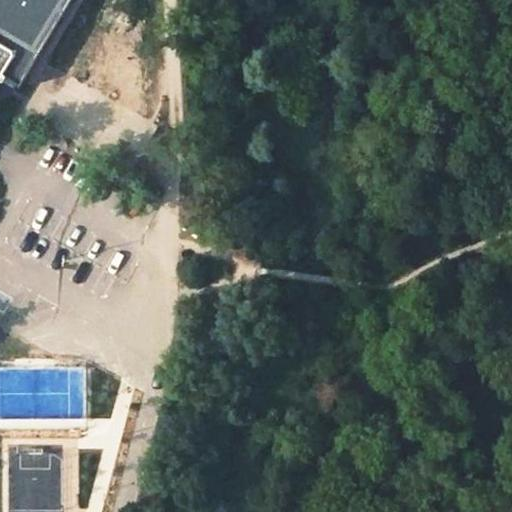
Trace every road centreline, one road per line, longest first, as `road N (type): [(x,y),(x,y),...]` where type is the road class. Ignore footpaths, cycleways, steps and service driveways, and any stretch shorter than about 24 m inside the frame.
road 1 (track): [(162,245),(253,267),(221,284),(156,299)]
road 2 (track): [(380,287),(511,227)]
road 3 (track): [(172,0),(177,130)]
road 4 (track): [(253,267),(380,287)]
